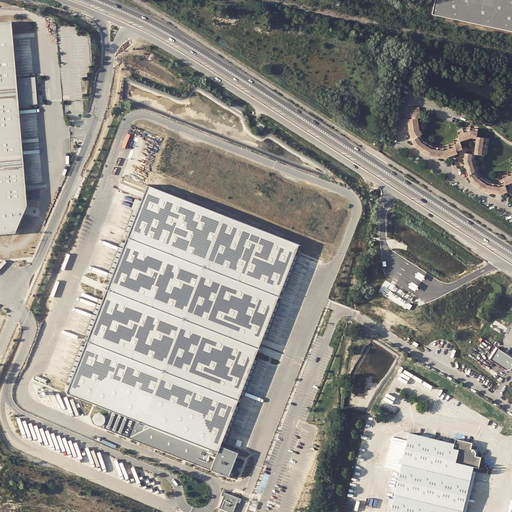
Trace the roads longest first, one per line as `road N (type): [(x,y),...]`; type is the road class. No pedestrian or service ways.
road 1 (secondary): [(511,253),(170,31),(97,0)]
road 2 (unclassified): [(136,31),(511,267)]
road 3 (unclassified): [(108,59),(93,129),(39,259),(19,278)]
road 4 (unclassified): [(349,313),(511,408)]
